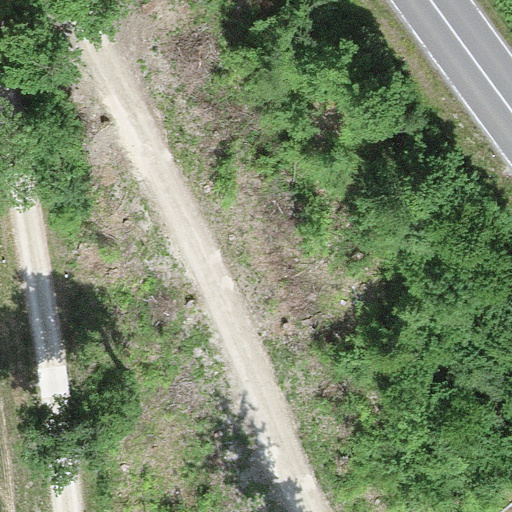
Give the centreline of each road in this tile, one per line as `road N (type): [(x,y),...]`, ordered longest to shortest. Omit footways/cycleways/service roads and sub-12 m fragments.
road 1 (track): [(317,511),(196,233),(76,0)]
road 2 (track): [(0,53),(60,511)]
road 3 (secondary): [(511,113),(430,0)]
